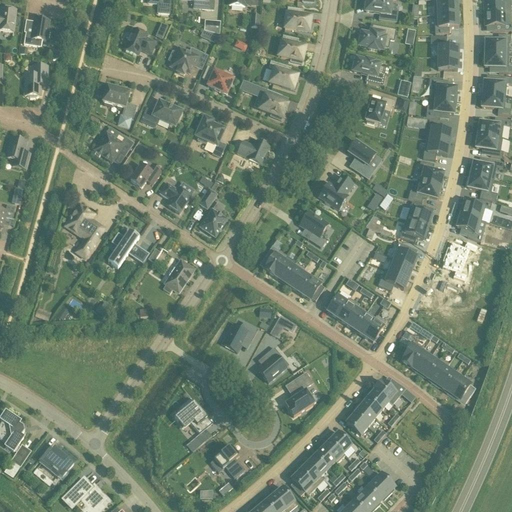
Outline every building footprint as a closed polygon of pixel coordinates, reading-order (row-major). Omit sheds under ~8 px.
[(169,0),(148,0),(148,4),(157,5),(156,16),(169,17),(169,0)] [(213,11),(214,0),(182,0),(183,0),(190,1),(190,2),(200,2),(199,10),(213,11)] [(230,0),(230,7),(245,8),(245,5),(257,6),(257,0),(230,0)] [(447,0),(433,0),(433,5),(437,5),(437,17),(457,16),(457,4),(448,4),(447,0)] [(385,3),(385,2),(377,1),(377,2),(367,1),(367,3),(365,3),(364,11),(366,12),(366,13),(380,15),(379,22),(396,24),(398,13),(395,12),(396,6),(391,6),(391,4),(385,3)] [(511,18),(511,7),(485,8),(485,21),(498,20),(498,26),(511,25),(511,18)] [(311,34),(312,26),(310,26),(311,19),(300,17),(301,11),(288,9),(285,30),(311,34)] [(0,17),(0,32),(13,34),(16,12),(1,10),(0,17)] [(260,30),(261,17),(250,16),(249,29),(260,30)] [(438,30),(434,30),(435,36),(449,36),(449,30),(458,29),(457,16),(437,17),(438,30)] [(48,40),(49,33),(47,33),(49,22),(35,20),(32,35),(26,34),(24,46),(38,49),(39,41),(46,42),(46,40),(48,40)] [(219,36),(220,23),(205,22),(204,33),(219,36)] [(362,36),(359,48),(369,50),(369,51),(377,53),(377,51),(383,53),(383,49),(388,50),(390,42),(394,42),(396,32),(392,31),(372,27),(370,37),(362,36)] [(145,40),(147,37),(133,31),(124,51),(138,57),(140,51),(150,56),(155,44),(145,40)] [(483,43),(483,50),(509,50),(509,38),(510,38),(510,31),(498,31),(498,37),(485,37),(485,43),(483,43)] [(296,40),(283,38),(278,58),(291,61),(291,63),(301,66),(305,49),(294,47),(296,40)] [(236,48),(248,51),(250,44),(238,41),(236,48)] [(27,57),(28,49),(20,48),(19,55),(27,57)] [(438,48),(438,60),(458,61),(458,49),(438,48)] [(172,53),(168,61),(171,63),(173,64),(170,68),(178,72),(177,74),(184,77),(185,73),(189,75),(193,67),(201,71),(207,58),(191,50),(189,55),(179,50),(176,55),(174,54),(172,53)] [(483,50),(483,56),(485,56),(485,63),(499,63),(499,69),(511,69),(511,62),(508,63),(509,50),(483,50)] [(56,51),(49,54),(52,62),(58,59),(59,59),(59,58),(56,51)] [(438,60),(438,72),(457,73),(458,61),(438,60)] [(366,63),(356,61),(356,63),(354,62),(352,71),(354,71),(353,73),(367,77),(366,83),(382,87),(385,76),(382,76),(384,70),(379,68),(379,67),(374,65),(374,64),(366,62),(366,63)] [(289,75),(291,69),(271,63),(269,70),(274,71),(269,85),(295,93),(297,85),(295,84),(297,78),(289,75)] [(47,85),(47,68),(33,68),(33,77),(25,77),(24,97),(28,97),(30,99),(35,99),(37,97),(41,98),(41,85),(47,85)] [(215,73),(215,72),(207,68),(202,80),(210,83),(207,88),(226,97),(233,81),(230,80),(232,76),(224,73),(223,76),(215,73)] [(482,80),(482,93),(503,94),(503,80),(507,80),(507,73),(494,74),(494,80),(482,80)] [(412,85),(419,86),(421,79),(414,78),(413,78),(412,85)] [(429,81),(428,88),(431,88),(430,101),(432,101),(432,100),(456,103),(457,97),(455,96),(456,90),(452,90),(442,88),(442,83),(429,81)] [(259,111),(282,120),(287,106),(280,103),(282,97),(243,82),(240,89),(251,93),(250,95),(260,99),(259,103),(262,104),(259,111)] [(127,105),(130,94),(107,88),(102,104),(125,110),(122,119),(133,122),(136,108),(127,105)] [(379,97),(381,92),(368,88),(366,93),(379,97)] [(482,93),(482,107),(493,107),(493,113),(507,114),(507,107),(503,107),(503,94),(482,93)] [(371,102),(365,122),(366,122),(365,124),(373,126),(373,124),(379,126),(383,113),(390,115),(393,103),(382,99),(380,105),(371,102)] [(401,100),(397,112),(405,114),(408,103),(401,100)] [(427,108),(426,119),(440,121),(440,115),(449,115),(453,116),(454,110),(456,110),(456,103),(432,100),(432,101),(431,109),(427,108)] [(175,129),(182,114),(159,103),(154,114),(147,110),(141,123),(154,129),(158,121),(175,129)] [(481,128),(480,134),(506,136),(507,124),(511,124),(511,117),(497,116),(497,122),(483,121),(482,128),(481,128)] [(211,126),(212,123),(204,119),(195,139),(199,140),(198,142),(205,145),(206,143),(216,148),(213,156),(220,159),(225,147),(219,144),(224,132),(223,131),(224,129),(218,127),(217,129),(211,126)] [(429,123),(426,142),(449,146),(451,133),(440,131),(441,125),(429,123)] [(122,137),(118,143),(106,134),(94,152),(112,164),(119,154),(125,158),(133,145),(122,137)] [(480,134),(480,141),(481,141),(481,148),(496,149),(496,155),(508,156),(509,149),(506,149),(507,136),(506,136),(480,134)] [(26,172),(29,158),(24,156),(27,144),(24,143),(22,141),(17,139),(14,140),(11,140),(6,159),(14,161),(12,168),(26,172)] [(426,142),(423,161),(435,163),(436,156),(447,158),(449,146),(426,142)] [(261,167),(269,148),(256,143),(254,148),(243,143),(237,155),(248,160),(248,161),(261,167)] [(355,144),(348,155),(355,160),(362,165),(356,174),(368,182),(374,173),(368,168),(375,157),(374,156),(375,155),(369,151),(368,152),(363,149),(364,148),(358,144),(357,145),(355,144)] [(470,171),(469,177),(494,182),(496,170),(502,171),(504,165),(488,162),(486,168),(473,165),(472,171),(470,171)] [(422,171),(419,183),(442,189),(443,182),(441,182),(443,175),(432,173),(434,167),(420,163),(419,170),(422,171)] [(154,184),(161,173),(151,167),(148,172),(141,167),(130,183),(141,190),(148,180),(154,184)] [(255,183),(263,177),(257,169),(249,174),(255,183)] [(469,177),(467,183),(469,184),(467,190),(481,193),(479,201),(495,205),(497,196),(491,194),(494,182),(469,177)] [(328,185),(318,200),(325,204),(324,205),(329,208),(330,207),(337,212),(347,198),(346,197),(353,187),(341,178),(336,185),(337,186),(334,190),(328,185)] [(19,181),(17,188),(24,190),(25,183),(19,181)] [(410,193),(408,201),(421,205),(423,200),(426,201),(429,199),(436,201),(438,195),(440,195),(442,189),(419,183),(417,182),(413,194),(410,193)] [(178,189),(177,192),(167,186),(160,196),(170,202),(166,207),(179,216),(191,198),(178,189)] [(207,211),(216,198),(207,193),(199,206),(207,211)] [(376,196),(372,203),(378,207),(383,200),(376,196)] [(387,196),(379,208),(385,212),(393,200),(387,196)] [(460,210),(458,216),(481,223),(484,211),(489,213),(491,206),(477,202),(475,208),(463,204),(462,211),(460,210)] [(411,204),(406,222),(428,230),(432,217),(423,215),(425,209),(411,204)] [(91,221),(94,216),(79,206),(66,226),(80,236),(79,238),(85,241),(76,254),(85,260),(104,230),(91,221)] [(4,219),(12,221),(15,209),(7,207),(5,212),(0,211),(0,229),(2,230),(4,219)] [(511,210),(501,208),(499,213),(511,216),(511,210)] [(215,240),(227,222),(212,212),(200,230),(215,240)] [(309,213),(299,227),(305,231),(311,235),(307,241),(321,250),(325,244),(319,240),(328,226),(309,213)] [(458,223),(456,229),(468,233),(466,239),(480,243),(482,236),(477,235),(477,234),(481,223),(458,216),(456,223),(458,223)] [(380,235),(382,230),(383,228),(375,226),(377,220),(372,219),(365,229),(380,235)] [(406,222),(399,241),(415,246),(417,240),(424,242),(428,230),(406,222)] [(139,239),(129,233),(124,239),(118,235),(111,245),(118,249),(108,264),(118,271),(139,239)] [(446,257),(465,264),(469,252),(473,253),(475,247),(464,242),(461,249),(451,245),(446,257)] [(511,246),(511,245),(511,246),(504,243),(501,251),(510,254),(511,248),(511,246)] [(399,253),(394,266),(414,272),(418,259),(407,255),(409,250),(398,245),(395,252),(399,253)] [(284,262),(287,258),(272,248),(265,259),(270,263),(264,272),(274,278),(284,262)] [(142,266),(149,256),(140,250),(133,260),(142,266)] [(153,265),(160,254),(155,251),(148,261),(153,265)] [(375,255),(372,261),(378,264),(380,257),(375,255)] [(460,276),(465,264),(446,257),(442,269),(452,273),(449,280),(461,284),(463,278),(460,276)] [(165,286),(166,287),(162,291),(170,296),(173,291),(178,295),(194,272),(180,262),(165,286)] [(293,268),(284,262),(274,278),(283,284),(293,268)] [(293,268),(283,284),(291,290),(302,274),(305,271),(296,265),(293,268)] [(394,266),(390,278),(410,284),(414,272),(394,266)] [(157,270),(155,274),(165,279),(167,275),(157,270)] [(311,280),(310,280),(302,274),(291,290),(300,296),(311,280)] [(311,280),(300,296),(310,302),(311,301),(315,304),(322,294),(317,291),(321,284),(312,278),(310,280),(311,280)] [(383,289),(380,296),(392,300),(395,293),(406,297),(410,284),(390,278),(386,290),(383,289)] [(355,293),(358,287),(349,281),(346,286),(350,288),(350,290),(355,293)] [(460,293),(462,287),(451,283),(449,288),(439,284),(434,294),(452,302),(457,292),(460,293)] [(434,294),(428,310),(446,318),(452,302),(434,294)] [(347,304),(338,298),(335,303),(330,300),(324,309),(328,312),(327,314),(336,320),(347,304)] [(356,310),(356,311),(359,307),(350,300),(347,304),(336,320),(345,326),(356,310)] [(64,308),(57,320),(62,323),(62,322),(63,322),(68,314),(67,314),(69,311),(64,308)] [(48,323),(51,314),(38,310),(34,319),(48,323)] [(365,316),(356,311),(356,310),(345,326),(354,332),(365,316)] [(446,318),(428,310),(423,320),(433,325),(431,330),(442,335),(445,329),(441,328),(446,318)] [(112,312),(108,319),(112,321),(116,315),(112,312)] [(363,338),(374,322),(365,316),(354,332),(363,338)] [(287,322),(280,318),(270,336),(278,340),(283,329),(287,322)] [(374,322),(363,338),(373,344),(386,325),(377,318),(374,322)] [(233,326),(222,347),(237,355),(241,348),(244,341),(251,344),(258,332),(243,324),(240,330),(233,326)] [(430,343),(433,338),(423,331),(420,336),(430,343)] [(422,354),(424,351),(414,344),(410,349),(409,348),(404,356),(405,357),(401,363),(411,369),(422,354)] [(262,368),(257,372),(268,385),(289,368),(274,350),(264,358),(268,363),(262,368)] [(430,359),(422,354),(411,369),(414,371),(413,372),(419,376),(430,359)] [(438,365),(437,364),(430,359),(419,376),(422,378),(422,377),(427,380),(438,365)] [(446,370),(449,366),(440,360),(437,364),(438,365),(427,380),(430,382),(429,383),(435,387),(446,370)] [(454,375),(446,370),(435,387),(437,389),(438,388),(443,391),(454,375)] [(293,401),(286,406),(289,412),(293,419),(315,404),(306,390),(313,386),(306,375),(293,383),(301,395),(293,401)] [(446,394),(450,397),(462,381),(454,375),(443,391),(447,393),(446,394)] [(381,383),(374,392),(388,404),(389,404),(388,404),(390,406),(404,390),(391,381),(386,387),(381,383)] [(470,386),(462,381),(450,397),(455,400),(455,399),(459,402),(460,401),(465,405),(474,392),(468,389),(470,386)] [(382,412),(388,404),(374,392),(367,400),(381,412),(382,412)] [(191,400),(174,413),(177,417),(174,420),(183,430),(188,425),(189,424),(199,437),(200,437),(197,440),(202,446),(212,438),(206,431),(201,425),(205,421),(199,415),(201,413),(201,412),(191,400)] [(375,420),(382,412),(381,412),(367,400),(360,408),(374,420),(375,420)] [(368,428),(375,420),(374,420),(360,408),(353,416),(367,428),(368,428)] [(21,450),(18,447),(23,439),(21,438),(24,433),(23,428),(19,425),(20,424),(5,414),(0,422),(4,424),(0,429),(0,442),(6,447),(5,449),(13,454),(14,453),(17,455),(12,463),(20,468),(29,454),(22,449),(21,450)] [(360,437),(368,428),(367,428),(353,416),(346,425),(360,437)] [(343,455),(345,457),(343,456),(351,448),(338,434),(330,442),(343,455)] [(335,463),(335,464),(337,466),(345,457),(343,455),(330,442),(322,450),(335,463)] [(219,458),(210,465),(218,475),(225,470),(234,481),(244,472),(235,461),(239,458),(231,448),(226,452),(223,449),(217,454),(219,458)] [(52,491),(74,465),(54,449),(40,466),(58,480),(54,484),(37,470),(33,475),(52,491)] [(328,471),(335,464),(335,463),(322,450),(314,458),(327,471),(328,471)] [(321,478),(328,471),(327,471),(314,458),(307,465),(320,478),(321,478)] [(324,482),(321,478),(320,478),(307,465),(299,473),(316,490),(324,482)] [(294,484),(290,488),(300,498),(304,494),(308,498),(316,490),(299,473),(291,481),(294,484)] [(374,483),(388,497),(392,494),(391,493),(394,490),(381,476),(374,483)] [(86,511),(100,511),(110,504),(99,493),(97,495),(84,481),(63,502),(71,510),(80,502),(88,510),(86,511)] [(388,497),(374,483),(367,490),(381,503),(384,500),(384,501),(388,497)] [(232,492),(228,487),(219,495),(223,500),(232,492)] [(282,489),(273,497),(285,511),(292,511),(297,508),(282,489)] [(360,497),(375,511),(378,508),(377,507),(381,503),(367,490),(360,497)] [(285,511),(273,497),(265,504),(272,511),(284,511),(285,511)] [(373,511),(375,511),(360,497),(354,504),(362,511),(373,511)]
